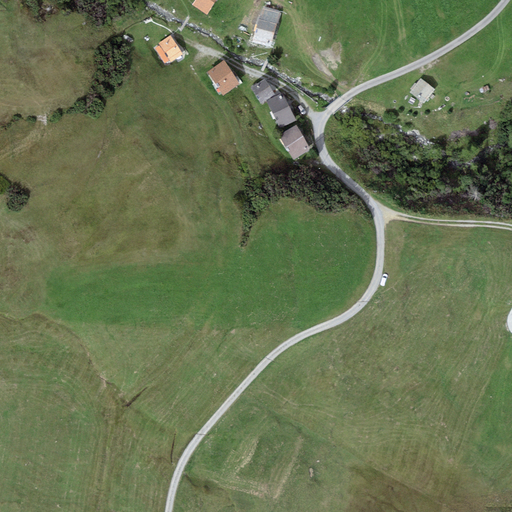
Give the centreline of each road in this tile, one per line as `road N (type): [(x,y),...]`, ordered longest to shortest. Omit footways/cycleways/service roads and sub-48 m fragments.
road 1 (track): [(168,511),(175,477),(196,441),(244,382),(285,343),(351,314),(375,284),(375,209),(327,162),(318,135),(324,114)]
road 2 (track): [(506,0),(434,55),(343,97),(324,114)]
road 3 (track): [(318,122),(283,86),(195,45)]
road 4 (track): [(511,229),(375,209)]
